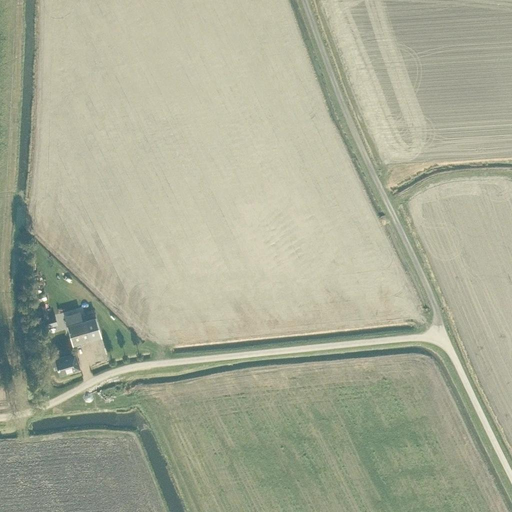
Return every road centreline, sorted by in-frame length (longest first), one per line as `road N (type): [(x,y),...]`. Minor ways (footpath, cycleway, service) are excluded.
road 1 (unclassified): [(442,333),(150,367),(34,409)]
road 2 (unclassified): [(304,0),(442,333)]
road 3 (unclassified): [(511,477),(442,333)]
